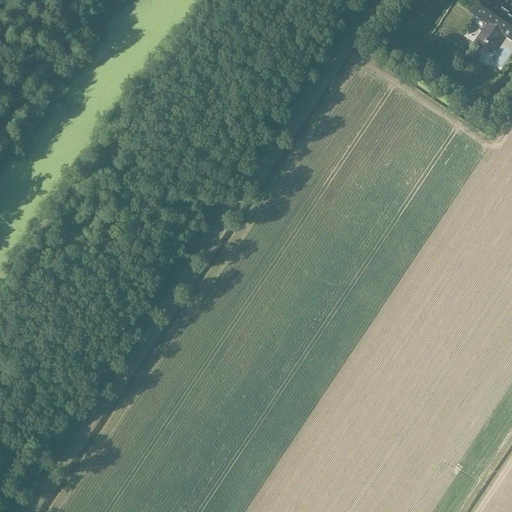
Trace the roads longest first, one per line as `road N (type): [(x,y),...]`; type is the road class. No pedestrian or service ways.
road 1 (track): [(30,511),(373,0)]
road 2 (track): [(238,0),(190,148),(160,205),(66,337),(0,404)]
road 3 (track): [(0,124),(77,0)]
